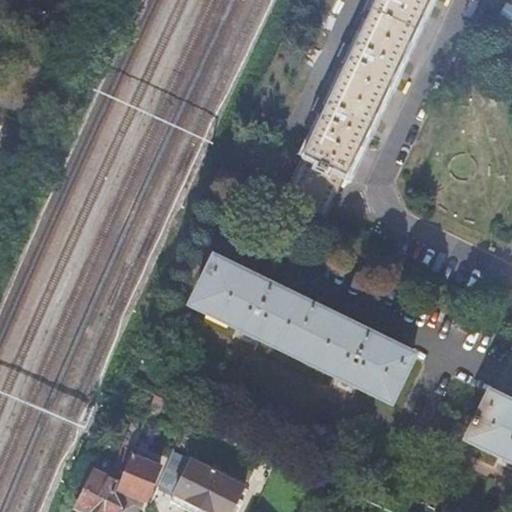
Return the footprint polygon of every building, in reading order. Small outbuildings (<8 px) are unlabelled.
[(378,0),(284,201),(325,221),(428,0),(378,0)] [(242,332),(256,339),(258,335),(342,376),(340,379),(353,386),(355,382),(392,400),(413,357),(372,337),(374,335),(368,332),(366,334),(275,290),(276,288),(270,285),(269,287),(216,262),(195,304),(244,328),(242,332)] [(506,460),(511,462),(511,404),(492,395),(471,439),(507,456),(506,460)] [(132,456),(135,450),(125,446),(112,480),(96,473),(78,510),(83,511),(125,511),(126,511),(125,509),(118,493),(132,456)] [(193,462),(174,452),(156,494),(172,503),(193,462)] [(161,467),(132,456),(118,493),(125,509),(135,503),(138,497),(147,501),(161,467)] [(232,511),(245,488),(193,462),(172,503),(170,508),(178,511),(232,511)] [(145,507),(147,501),(138,497),(135,503),(145,507)]
